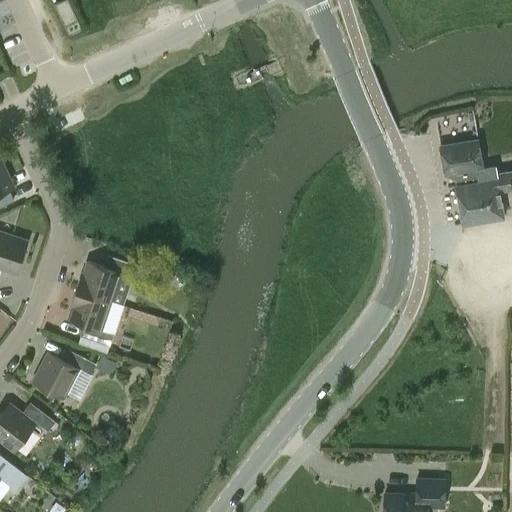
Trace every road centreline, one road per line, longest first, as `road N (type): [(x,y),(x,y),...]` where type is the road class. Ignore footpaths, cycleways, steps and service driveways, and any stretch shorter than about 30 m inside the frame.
road 1 (tertiary): [(378,137),(403,230),(398,273),(380,313),(220,511)]
road 2 (residential): [(0,355),(33,311),(67,230),(6,114)]
road 3 (residential): [(246,0),(61,87)]
road 4 (tertiary): [(378,137),(319,0)]
